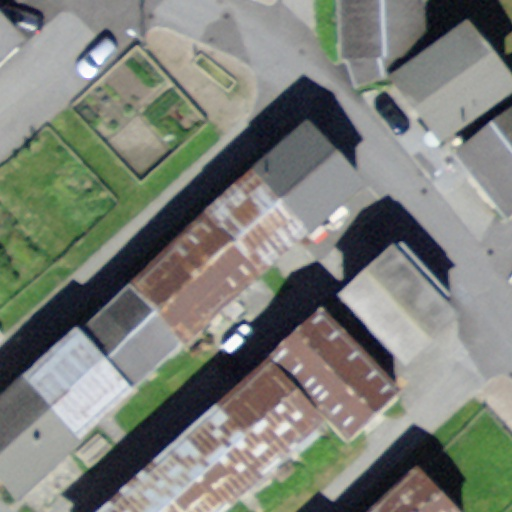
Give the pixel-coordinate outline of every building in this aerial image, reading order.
[(345,0),(349,61),(423,53),(419,0),(345,0)] [(0,66),(23,44),(0,20),(0,66)] [(511,89),(467,30),(397,84),(419,113),(443,145),(511,92),(511,89)] [(511,117),(460,160),(484,189),(509,219),(511,216),(511,117)] [(262,292),(299,257),(346,213),(371,190),(310,121),(121,299),(0,413),(0,478),(29,508),(61,478),(120,424),(159,387),(219,332),(262,292)] [(348,298),(406,364),(442,333),(441,313),(394,258),(348,298)] [(323,322),(118,511),(227,511),(245,496),(292,452),(325,422),(341,439),(366,416),(390,394),(323,322)] [(454,511),(420,474),(378,511),(454,511)]
